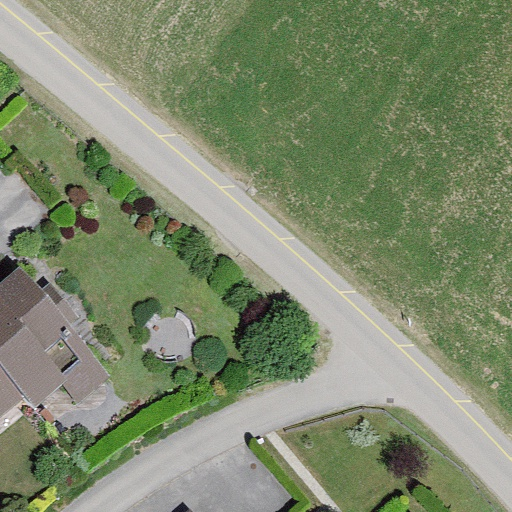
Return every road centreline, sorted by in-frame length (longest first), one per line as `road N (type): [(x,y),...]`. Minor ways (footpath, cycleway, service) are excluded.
road 1 (unclassified): [(0,25),(262,245),(389,366)]
road 2 (residential): [(389,366),(237,423),(142,473),(91,511)]
road 3 (unclassified): [(389,366),(511,489)]
